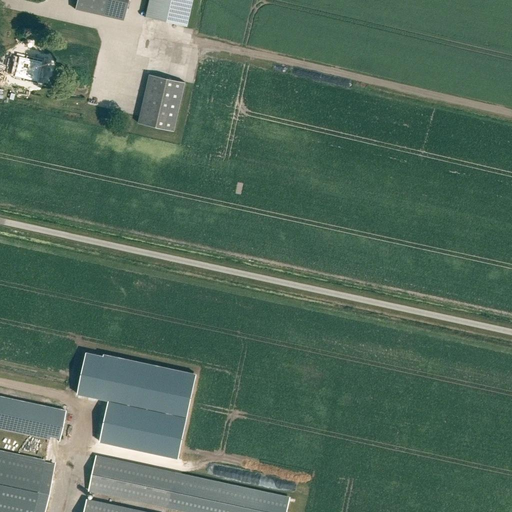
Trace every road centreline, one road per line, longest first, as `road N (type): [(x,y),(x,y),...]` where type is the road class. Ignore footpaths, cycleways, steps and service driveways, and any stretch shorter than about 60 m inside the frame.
road 1 (unclassified): [(0,222),(511,333)]
road 2 (unknown): [(197,44),(511,117)]
